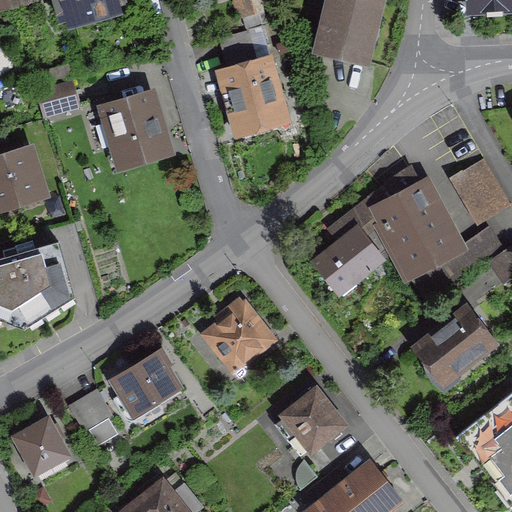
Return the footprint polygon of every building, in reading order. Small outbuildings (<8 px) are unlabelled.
[(8,0),(0,0),(0,12),(12,9),(8,0)] [(8,0),(12,9),(38,0),(8,0)] [(52,0),(59,24),(68,22),(70,30),(125,14),(123,6),(128,5),(126,0),(52,0)] [(259,0),(231,0),(237,19),(263,12),(259,0)] [(324,0),(313,51),(371,64),(384,0),(324,0)] [(511,0),(468,0),(468,15),(511,13),(511,0)] [(260,27),(218,39),(225,63),(268,51),(260,27)] [(271,55),(215,72),(234,140),(291,124),(271,55)] [(38,91),(46,119),(81,109),(73,81),(38,91)] [(157,88),(98,105),(118,171),(177,153),(157,88)] [(33,146),(0,156),(0,214),(50,199),(33,146)] [(450,174),(477,222),(511,202),(511,200),(486,154),(450,174)] [(431,177),(368,208),(404,282),(467,251),(431,177)] [(484,258),(505,243),(490,222),(469,237),(484,258)] [(359,225),(311,261),(338,298),(386,262),(359,225)] [(504,284),(511,277),(511,240),(486,262),(504,284)] [(61,244),(0,261),(0,319),(23,330),(75,295),(61,244)] [(242,300),(202,332),(235,375),(276,343),(242,300)] [(467,305),(411,350),(445,391),(500,346),(467,305)] [(163,349),(108,379),(131,420),(186,389),(163,349)] [(73,399),(94,443),(122,429),(100,385),(73,399)] [(318,388),(280,418),(311,457),(349,427),(318,388)] [(511,395),(456,439),(511,509),(511,508),(511,395)] [(49,419),(11,438),(32,478),(70,459),(49,419)] [(370,462),(308,511),(395,511),(405,504),(370,462)] [(189,511),(164,479),(120,511),(189,511)]
